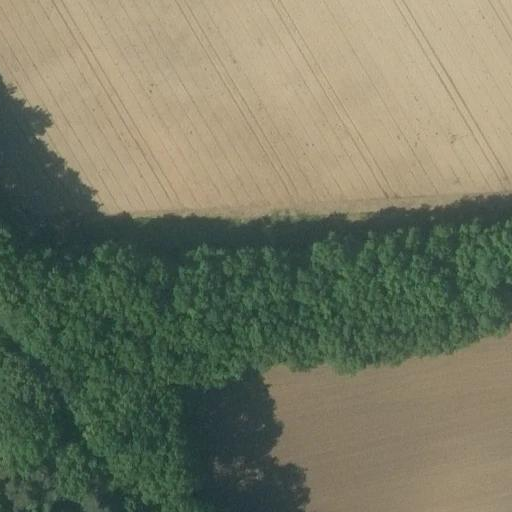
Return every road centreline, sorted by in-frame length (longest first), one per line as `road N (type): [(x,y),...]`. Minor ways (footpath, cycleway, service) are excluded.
road 1 (track): [(0,300),(511,264)]
road 2 (track): [(0,329),(147,511)]
